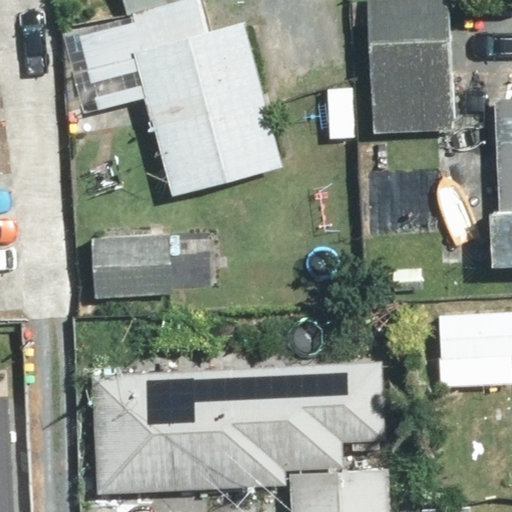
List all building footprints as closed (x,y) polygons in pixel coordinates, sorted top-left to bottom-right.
[(139,0),(188,191),(299,163),(263,20),(215,32),(207,0),(139,0)] [(467,0),(376,0),(382,135),(473,131),(467,0)] [(2,91),(0,90),(0,172),(9,172),(2,91)] [(511,203),(502,204),(502,268),(511,267),(511,203)] [(172,221),(100,225),(105,302),(178,297),(172,221)] [(511,304),(457,304),(455,385),(511,385),(511,304)] [(396,369),(106,373),(108,494),(304,491),(304,511),(400,511),(400,474),(355,475),(354,439),(397,438),(396,369)] [(14,511),(9,383),(0,382),(0,511),(14,511)]
